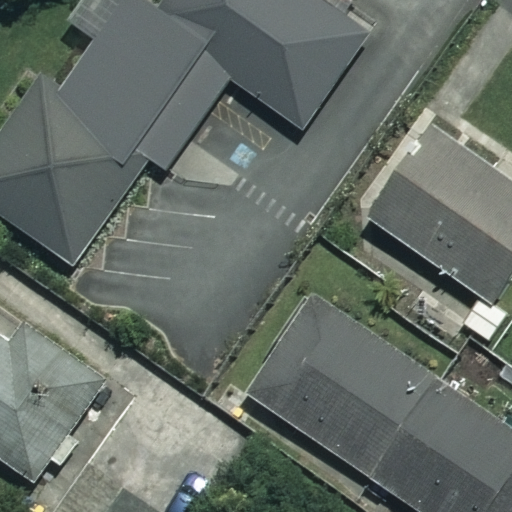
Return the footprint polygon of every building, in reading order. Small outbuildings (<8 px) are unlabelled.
[(91,0),(73,25),(90,37),(53,89),(39,79),(0,135),(0,218),(74,270),(150,161),(168,173),(230,84),(300,133),(367,38),(312,0),(91,0)] [(459,324),(493,347),(511,318),(511,305),(502,299),(511,283),(511,182),(437,132),(375,225),(478,295),(459,324)] [(375,483),(439,388),(318,305),(253,401),(375,483)] [(13,356),(0,346),(0,462),(31,485),(105,380),(32,328),(13,356)] [(511,511),(511,437),(439,388),(375,483),(417,511),(511,511)] [(153,511),(97,471),(66,511),(153,511)]
